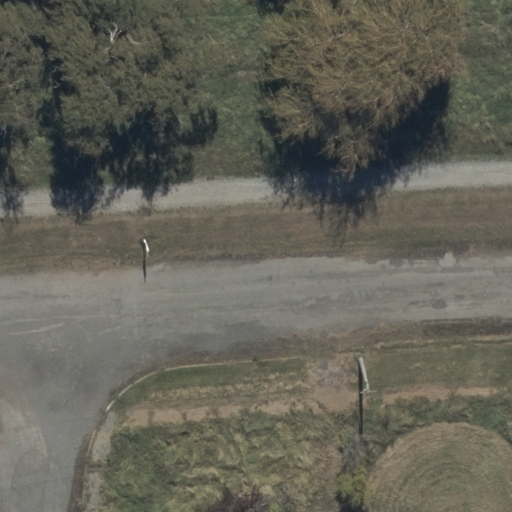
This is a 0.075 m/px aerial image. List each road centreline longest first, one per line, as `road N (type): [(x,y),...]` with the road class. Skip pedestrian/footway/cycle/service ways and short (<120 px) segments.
road 1 (track): [(0,322),(511,281)]
road 2 (track): [(37,511),(54,319)]
